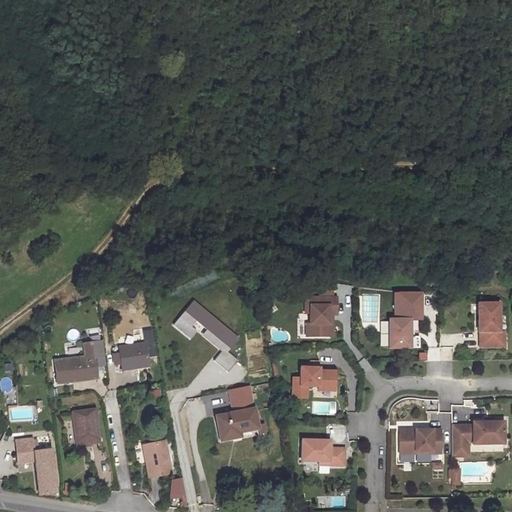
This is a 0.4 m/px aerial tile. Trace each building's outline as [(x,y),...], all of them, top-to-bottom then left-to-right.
[(327,335),(327,313),(332,313),(332,296),(301,296),(300,312),(301,312),(301,334),(327,335)] [(188,298),(168,322),(185,336),(191,329),(186,324),(191,319),(201,327),(212,337),(210,340),(218,347),(216,349),(208,359),(222,370),(232,358),(222,350),(233,336),(188,298)] [(494,300),(473,301),(473,329),(474,329),(474,345),(499,344),(499,329),(494,329),(494,300)] [(393,319),(383,319),(384,348),(405,347),(405,319),(416,319),(415,303),(393,304),(393,319)] [(212,337),(201,327),(197,333),(216,349),(218,347),(210,340),(212,337)] [(73,374),(98,372),(95,340),(86,341),(86,344),(71,345),(72,356),(56,357),(58,380),(74,379),(73,374)] [(98,372),(98,376),(108,376),(102,340),(95,340),(98,372)] [(121,346),(122,354),(123,362),(124,369),(150,366),(147,342),(121,346)] [(297,376),(290,376),(290,396),(304,396),(304,385),(316,385),(332,385),(332,369),(316,369),(316,366),(298,366),(297,376)] [(137,369),(130,371),(130,374),(120,375),(122,386),(139,383),(137,369)] [(255,428),(251,409),(246,388),(226,392),(231,414),(213,418),(219,442),(230,439),(229,435),(255,428)] [(95,409),(73,412),(76,440),(99,438),(95,409)] [(467,423),(446,423),(447,454),(453,454),(452,441),(463,441),(463,439),(467,439),(467,441),(498,441),(498,419),(486,419),(486,416),(479,416),(479,419),(467,420),(467,423)] [(435,426),(394,427),(394,451),(436,450),(435,426)] [(13,438),(13,454),(31,453),(32,461),(36,494),(52,493),(47,448),(31,450),(29,436),(13,438)] [(326,438),(297,438),(297,460),(315,459),(325,459),(325,463),(341,463),(341,445),(326,446),(326,438)] [(164,441),(145,444),(147,461),(144,461),(146,477),(169,473),(164,441)] [(463,441),(452,441),(453,454),(463,454),(463,441)] [(31,453),(13,454),(14,463),(32,461),(31,453)] [(168,482),(167,495),(181,495),(178,481),(168,482)]
